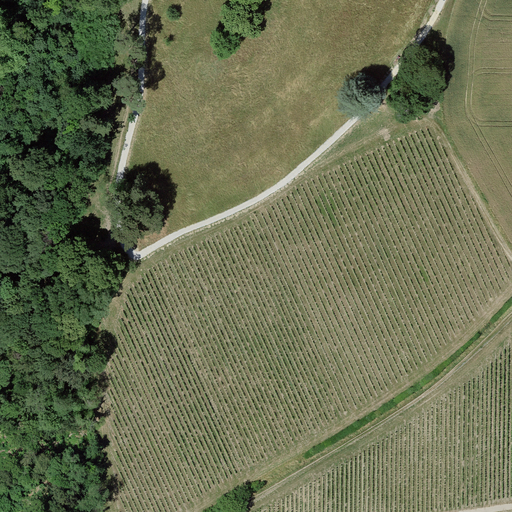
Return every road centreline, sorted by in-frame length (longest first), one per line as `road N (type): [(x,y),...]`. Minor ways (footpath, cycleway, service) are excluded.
road 1 (track): [(282,180),(128,258),(109,207),(140,88),(144,0)]
road 2 (track): [(234,511),(401,408),(511,305)]
road 3 (track): [(511,255),(438,131),(423,122),(282,180)]
road 4 (track): [(282,180),(356,114),(439,0)]
